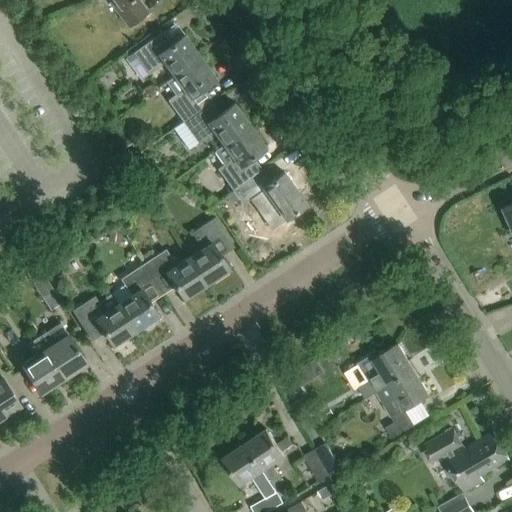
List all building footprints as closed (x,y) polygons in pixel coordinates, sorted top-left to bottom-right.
[(112,0),(110,2),(130,28),(149,13),(138,0),(112,0)] [(156,36),(133,52),(125,58),(140,78),(148,72),(148,73),(164,62),(174,75),(200,56),(185,35),(165,48),(156,36)] [(200,56),(166,81),(176,94),(168,99),(183,120),(206,105),(197,92),(216,78),(200,56)] [(183,120),(199,142),(214,131),(223,144),(250,125),(234,103),(215,117),(206,105),(183,120)] [(265,146),(250,125),(223,144),(215,150),(224,163),(217,168),(233,189),(262,168),(261,167),(255,172),(246,160),(265,146)] [(118,157),(129,172),(138,165),(127,150),(118,157)] [(236,201),(239,199),(242,203),(262,188),(285,220),(306,204),(283,173),(269,183),(261,171),(227,196),(231,201),(234,199),(236,201)] [(188,256),(207,284),(229,269),(216,249),(229,240),(214,217),(199,227),(203,233),(195,239),(201,248),(188,256)] [(109,231),(108,241),(119,242),(121,233),(109,231)] [(165,250),(156,255),(142,264),(158,288),(171,279),(184,299),(207,284),(188,256),(175,265),(165,250)] [(39,264),(27,271),(42,296),(54,288),(39,264)] [(120,279),(124,285),(130,294),(118,302),(136,330),(158,315),(146,296),(158,288),(142,264),(120,279)] [(94,295),(86,301),(72,310),(87,333),(100,325),(113,345),(136,330),(118,302),(105,311),(94,295)] [(59,322),(46,330),(37,336),(64,377),(86,362),(59,322)] [(64,377),(37,336),(27,343),(35,355),(21,363),(41,392),(64,377)] [(365,399),(376,392),(414,369),(399,344),(373,359),(371,355),(358,363),(368,379),(370,381),(358,388),(365,399)] [(304,370),(295,373),(299,382),(323,371),(317,358),(302,365),(304,370)] [(414,369),(376,392),(394,422),(386,427),(392,438),(414,425),(404,409),(429,394),(414,369)] [(0,419),(22,405),(3,375),(0,376),(0,419)] [(433,462),(442,456),(464,492),(484,480),(481,475),(510,459),(494,432),(465,449),(464,447),(453,453),(452,451),(461,445),(452,429),(424,446),(427,451),(424,453),(429,461),(432,459),(433,462)] [(283,457),(281,453),(293,445),(287,436),(275,444),(266,430),(245,443),(262,470),(274,488),(283,482),(272,464),(283,457)] [(262,470),(245,443),(223,457),(241,484),(252,477),(265,498),(250,506),(252,511),(265,511),(282,503),(276,492),(273,488),(274,488),(262,470)] [(314,449),(330,475),(340,470),(325,443),(314,449)] [(330,475),(314,449),(303,455),(318,482),(330,475)] [(325,489),(318,493),(323,502),(330,498),(325,489)] [(440,510),(441,511),(474,511),(466,496),(440,510)] [(308,498),(302,502),(301,501),(287,509),(288,511),(301,511),(306,510),(313,506),(308,498)]
